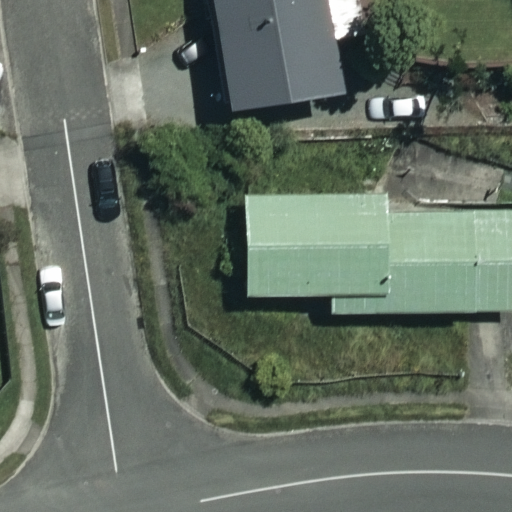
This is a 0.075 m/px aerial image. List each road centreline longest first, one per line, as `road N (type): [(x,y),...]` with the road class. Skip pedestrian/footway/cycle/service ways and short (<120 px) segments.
road 1 (residential): [(47,0),(122,511)]
road 2 (residential): [(511,476),(395,472),(149,511)]
